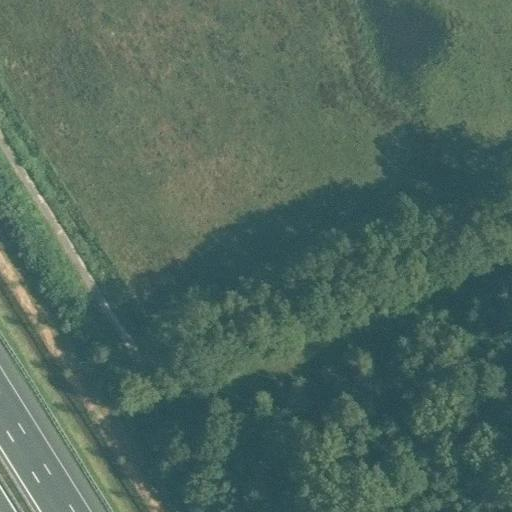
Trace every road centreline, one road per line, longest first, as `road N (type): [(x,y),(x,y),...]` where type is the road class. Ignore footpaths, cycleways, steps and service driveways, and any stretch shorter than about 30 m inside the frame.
road 1 (track): [(511,218),(159,356),(0,111)]
road 2 (motorway): [(67,511),(0,404)]
